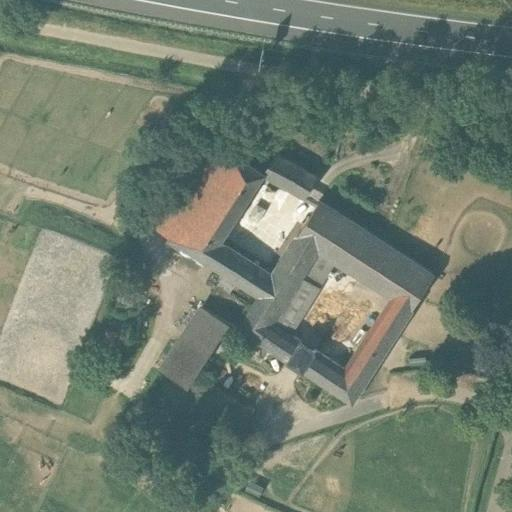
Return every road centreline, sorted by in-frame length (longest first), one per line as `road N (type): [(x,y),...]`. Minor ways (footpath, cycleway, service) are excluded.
road 1 (unclassified): [(0,21),(404,99),(511,135)]
road 2 (unclassified): [(511,413),(463,395),(405,393),(267,440),(245,456),(216,501)]
road 3 (motorway): [(206,0),(511,44)]
